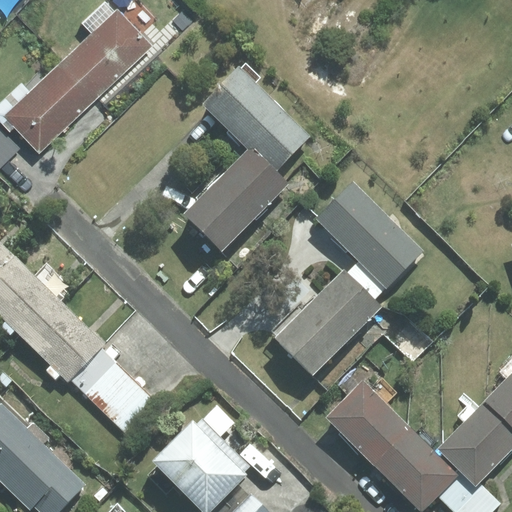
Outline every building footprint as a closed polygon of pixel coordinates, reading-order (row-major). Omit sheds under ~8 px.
[(157,41),(122,3),(36,81),(28,72),(0,96),(0,107),(15,124),(21,119),(44,144),(157,41)] [(229,248),(294,183),(281,170),(316,136),(245,66),(208,103),(254,148),(192,211),(229,248)] [(23,144),(0,120),(0,166),(0,167),(23,144)] [(357,180),(321,217),(392,287),(427,251),(357,180)] [(0,309),(130,437),(163,404),(105,346),(109,342),(0,235),(0,309)] [(389,288),(361,260),(351,270),(349,267),(281,334),(320,373),(386,307),(379,299),(389,288)] [(405,313),(384,333),(414,363),(435,342),(405,313)] [(511,376),(443,446),(481,485),(511,452),(511,376)] [(368,378),(332,415),(427,511),(463,474),(368,378)] [(32,428),(8,404),(0,411),(0,475),(34,509),(37,507),(42,511),(62,511),(90,484),(48,444),(54,438),(38,422),(32,428)] [(205,421),(201,418),(160,458),(212,511),(215,511),(255,473),(250,468),(254,465),(225,435),(239,422),(222,404),(207,419),(205,421)] [(273,511),(255,494),(238,511),(273,511)]
